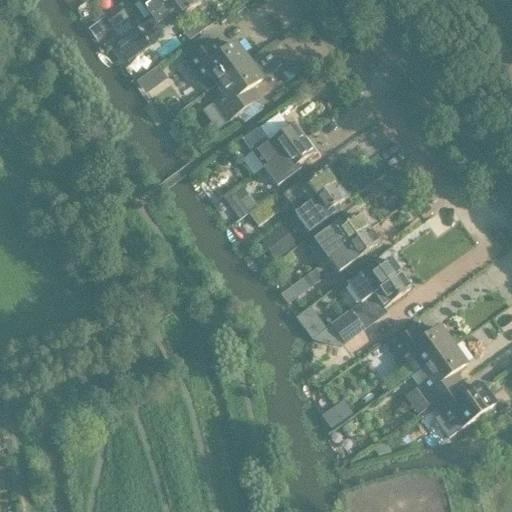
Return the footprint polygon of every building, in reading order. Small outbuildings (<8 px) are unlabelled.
[(137,0),(151,19),(177,0),(137,0)] [(198,0),(177,0),(151,19),(156,27),(169,17),(174,24),(202,5),(198,0)] [(118,6),(117,7),(102,18),(111,31),(127,20),(118,6)] [(129,62),(137,56),(148,47),(136,31),(117,45),(129,62)] [(248,64),(234,45),(224,52),(216,41),(184,64),(206,94),(216,87),(248,64)] [(248,64),(216,87),(223,98),(213,105),(227,124),(250,108),(259,101),(251,90),(262,83),(248,64)] [(158,68),(152,72),(160,84),(166,80),(158,68)] [(263,170),(302,142),(303,141),(293,126),(266,146),(264,143),(250,153),(263,170)] [(296,168),(310,158),(314,155),(303,141),(302,142),(263,170),(277,189),(299,173),(296,168)] [(296,187),(282,197),(285,201),(290,208),(295,216),(336,186),(325,171),(299,191),(296,187)] [(336,186),(295,216),(312,238),(338,219),(332,211),(346,200),(336,186)] [(248,216),(239,202),(247,196),(241,187),(224,200),(240,221),(248,216)] [(258,229),(279,213),(269,200),(248,216),(258,229)] [(315,243),(307,249),(319,266),(327,260),(328,261),(369,232),(358,217),(341,229),(338,224),(314,242),(315,243)] [(296,247),(289,238),(281,227),(260,241),(275,262),(296,247)] [(369,232),(328,261),(338,275),(379,246),(369,232)] [(296,261),(291,254),(279,262),(284,269),(296,261)] [(368,271),(347,287),(355,299),(360,306),(401,276),(390,262),(372,276),(368,271)] [(314,273),(296,286),(303,295),(321,282),(314,273)] [(344,318),(330,328),(344,347),(374,325),(370,320),(411,291),(401,276),(360,306),(344,318)] [(310,310),(298,318),(304,326),(316,318),(310,310)] [(421,326),(411,332),(388,349),(402,368),(413,361),(420,371),(452,348),(439,329),(428,337),(421,326)] [(452,348),(420,371),(427,382),(417,389),(431,408),(454,391),(463,385),(456,375),(466,367),(452,348)] [(463,385),(454,391),(431,408),(444,427),(454,419),(462,430),(495,407),(481,388),(470,395),(463,385)] [(333,427),(350,414),(343,404),(326,417),(333,427)] [(392,455),(384,444),(373,451),(380,462),(392,455)] [(9,472),(0,474),(2,482),(11,479),(9,472)]
